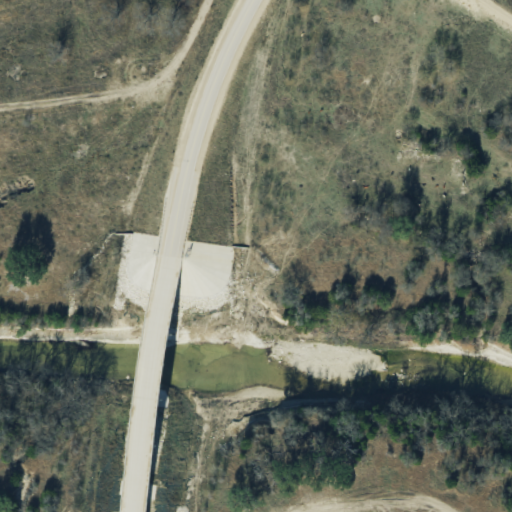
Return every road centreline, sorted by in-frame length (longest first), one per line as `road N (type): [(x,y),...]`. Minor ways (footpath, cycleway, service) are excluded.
road 1 (tertiary): [(252,0),(190,151),(168,263)]
road 2 (track): [(0,102),(126,88),(168,68),(207,0)]
road 3 (tertiary): [(153,366),(133,511)]
